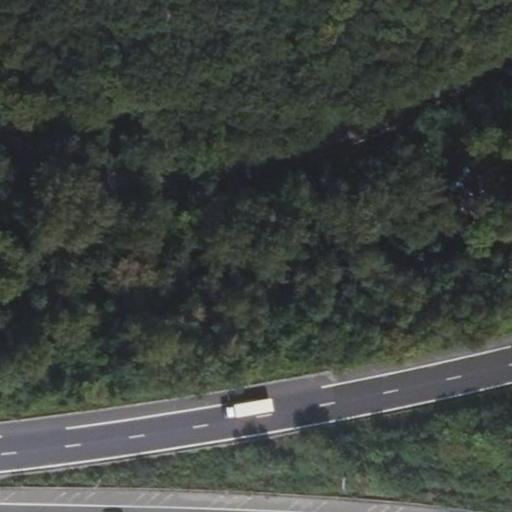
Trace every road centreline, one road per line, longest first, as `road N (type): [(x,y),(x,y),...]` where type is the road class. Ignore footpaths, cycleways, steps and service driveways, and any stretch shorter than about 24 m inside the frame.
road 1 (tertiary): [(0,127),(99,176),(158,178),(266,157),(390,111),(511,43)]
road 2 (trunk): [(511,363),(261,416),(0,452)]
